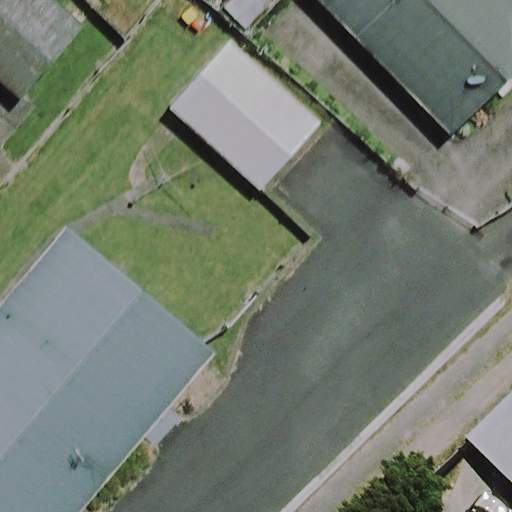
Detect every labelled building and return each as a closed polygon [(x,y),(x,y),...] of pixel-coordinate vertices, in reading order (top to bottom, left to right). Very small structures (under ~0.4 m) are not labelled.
[(70,33),(28,0),(0,0),(0,93),(13,104),(70,33)] [(511,71),(511,0),(302,0),(442,141),(511,71)] [(310,132),(221,50),(161,114),(250,197),(310,132)] [(0,511),(73,511),(205,360),(55,232),(0,295),(0,511)] [(511,404),(462,453),(511,504),(511,404)]
